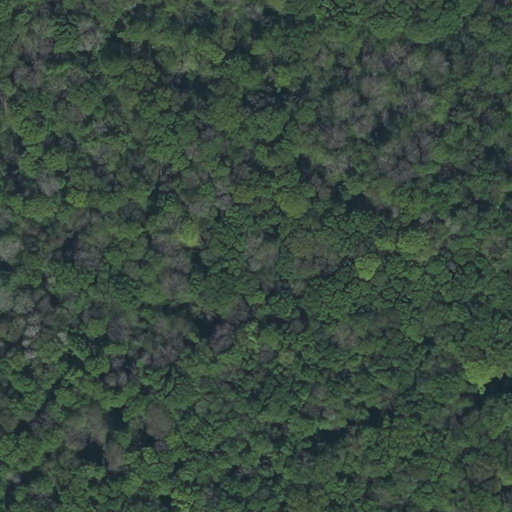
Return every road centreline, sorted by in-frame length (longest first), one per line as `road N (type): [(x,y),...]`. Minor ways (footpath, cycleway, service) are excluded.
road 1 (track): [(459,409),(395,409),(280,456),(123,453),(47,465),(0,498)]
road 2 (track): [(511,379),(459,409),(433,511)]
